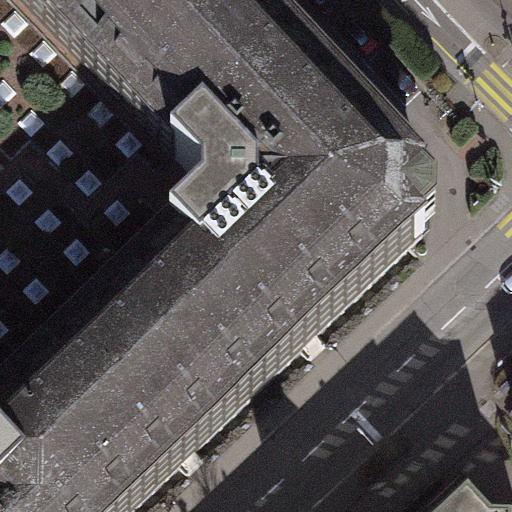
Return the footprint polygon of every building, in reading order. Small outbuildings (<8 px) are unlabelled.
[(0,0),(101,101),(212,0),(0,0)] [(0,0),(0,400),(64,336),(194,212),(193,195),(101,101),(0,0)] [(249,0),(212,0),(101,101),(193,195),(194,212),(64,336),(185,463),(421,238),(416,177),(249,0)] [(0,511),(132,511),(185,463),(64,336),(0,400),(0,511)] [(473,511),(461,499),(446,511),(473,511)]
